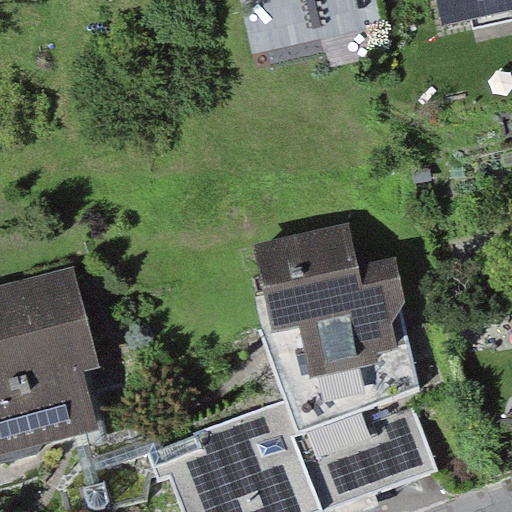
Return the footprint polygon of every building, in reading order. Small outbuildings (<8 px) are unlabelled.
[(278,0),(280,8),(313,0),(278,0)] [(511,0),(441,0),(448,27),(511,12),(511,0)] [(364,229),(262,257),(287,346),(304,341),(318,391),(423,362),(399,277),(379,283),(364,229)] [(89,284),(0,303),(0,466),(58,454),(123,440),(89,284)] [(205,480),(217,511),(337,511),(470,459),(440,385),(205,480)]
